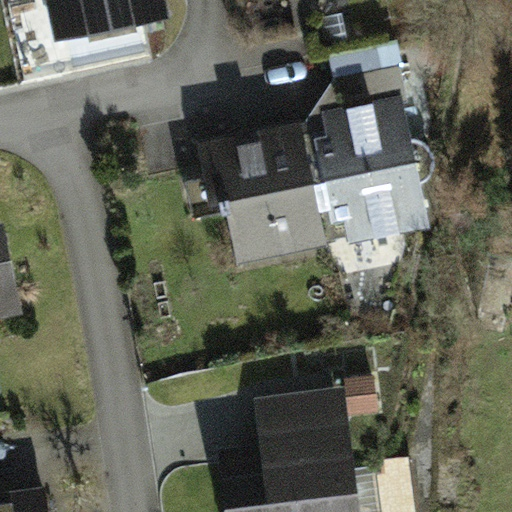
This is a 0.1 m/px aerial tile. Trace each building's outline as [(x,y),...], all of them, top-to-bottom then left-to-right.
[(55,0),(61,28),(163,9),(161,0),(55,0)] [(342,135),(325,138),(342,232),(355,229),(360,254),(440,240),(416,106),(339,120),(342,135)] [(306,135),(205,154),(215,212),(234,208),(246,272),(329,257),(306,135)] [(0,326),(24,322),(7,241),(0,242),(0,326)] [(271,465),(228,469),(233,511),(370,511),(358,399),(265,409),(271,465)] [(55,511),(53,496),(0,503),(0,511),(55,511)]
